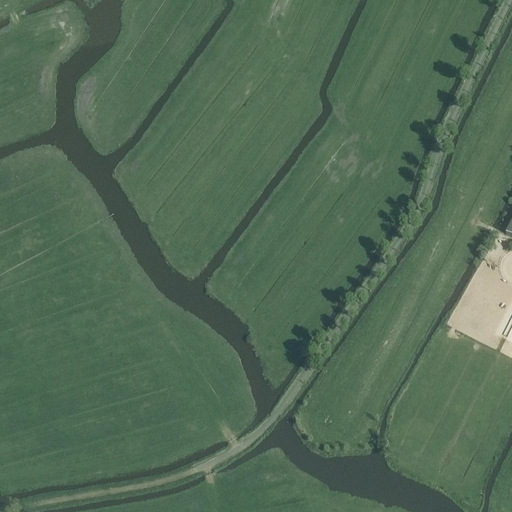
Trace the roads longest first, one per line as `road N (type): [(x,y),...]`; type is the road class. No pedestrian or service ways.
road 1 (unclassified): [(204,465),(267,425),(410,223),(510,0)]
road 2 (track): [(27,506),(159,482),(204,465)]
